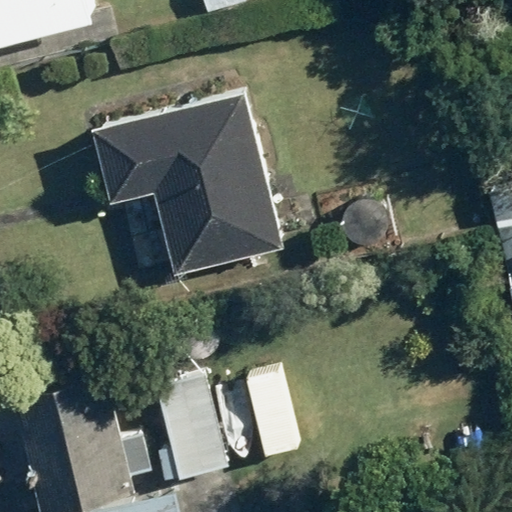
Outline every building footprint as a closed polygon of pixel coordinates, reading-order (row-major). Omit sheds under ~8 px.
[(0,0),(0,41),(108,14),(104,0),(0,0)] [(176,0),(180,17),(250,0),(176,0)] [(260,87),(110,122),(127,192),(170,183),(190,264),(296,240),(260,87)] [(511,182),(501,185),(511,236),(511,182)] [(171,378),(193,473),(240,462),(217,367),(171,378)] [(27,393),(55,509),(147,486),(119,370),(27,393)] [(142,496),(145,511),(176,511),(171,489),(142,496)]
